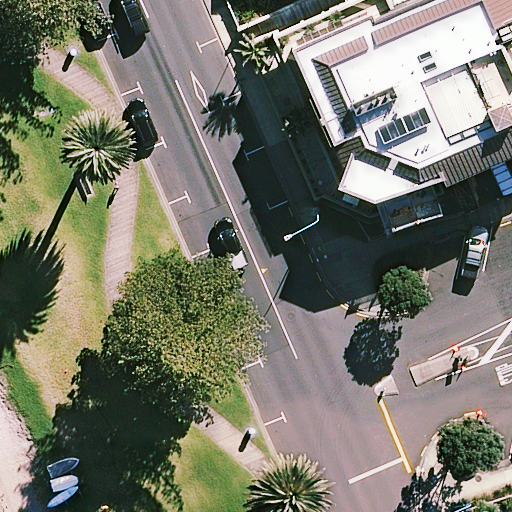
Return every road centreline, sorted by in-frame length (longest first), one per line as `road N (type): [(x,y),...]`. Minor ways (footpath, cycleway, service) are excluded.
road 1 (tertiary): [(310,376),(143,0)]
road 2 (residential): [(310,376),(426,335),(511,293)]
road 3 (residential): [(511,382),(339,442)]
